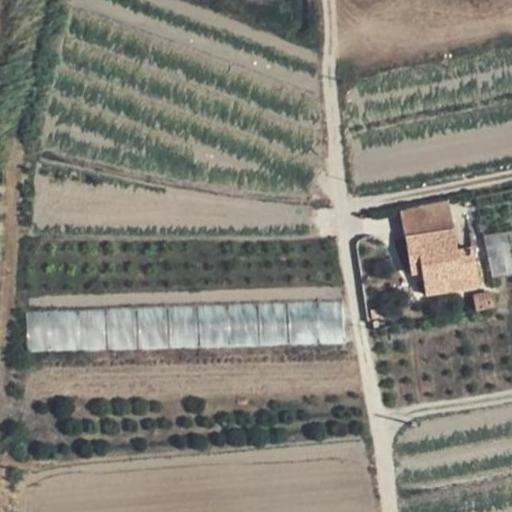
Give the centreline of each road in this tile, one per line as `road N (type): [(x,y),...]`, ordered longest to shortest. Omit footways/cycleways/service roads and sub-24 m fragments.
road 1 (unknown): [(345,224),(511,192)]
road 2 (unknown): [(380,435),(511,407)]
